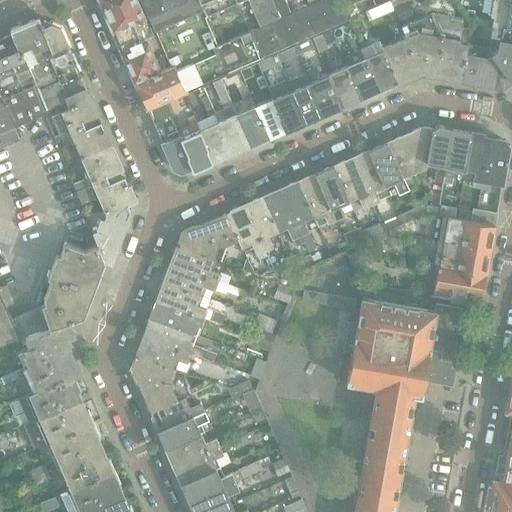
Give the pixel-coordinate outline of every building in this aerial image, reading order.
[(151,36),(136,0),(99,0),(121,49),(144,39),(151,36)] [(218,45),(199,0),(141,0),(158,37),(171,66),(218,45)] [(246,0),(199,0),(218,45),(226,41),(214,14),(246,0)] [(261,58),(349,20),(353,18),(352,17),(367,10),(364,1),(366,0),(320,0),(249,31),(261,58)] [(417,14),(411,0),(392,9),(398,23),(417,14)] [(511,27),(511,0),(493,0),(491,14),(495,15),(493,24),(511,27)] [(372,19),(392,10),(388,1),(368,10),(372,19)] [(436,76),(445,24),(436,22),(432,13),(400,27),(402,30),(422,73),(425,72),(435,73),(434,76),(436,76)] [(460,81),(467,43),(470,28),(462,27),(463,18),(432,13),(436,22),(445,24),(436,76),(460,81)] [(49,44),(40,22),(41,22),(39,18),(10,30),(12,33),(8,34),(15,51),(19,50),(46,109),(66,101),(69,100),(62,85),(49,55),(53,54),(49,44)] [(70,53),(59,28),(43,22),(41,22),(40,22),(49,44),(53,54),(57,62),(59,64),(62,64),(65,63),(66,61),(66,58),(65,55),(70,53)] [(511,79),(511,27),(493,24),(491,38),(499,40),(498,51),(492,55),(511,81),(511,79)] [(422,73),(402,30),(395,33),(397,37),(381,44),(398,81),(402,83),(422,73)] [(146,107),(261,58),(249,31),(226,41),(218,45),(171,66),(158,71),(135,81),(146,107)] [(47,112),(46,109),(19,50),(15,51),(8,34),(3,36),(4,38),(0,40),(0,88),(15,126),(47,112)] [(329,48),(322,34),(313,38),(320,52),(329,48)] [(158,71),(144,39),(121,49),(135,81),(158,71)] [(398,81),(381,44),(380,40),(362,48),(375,74),(374,78),(379,90),(380,89),(383,91),(389,88),(390,85),(398,81)] [(511,81),(492,55),(488,58),(473,55),(475,45),(467,43),(460,81),(501,88),(511,81)] [(375,74),(362,48),(343,56),(347,65),(355,83),(354,86),(359,98),(362,97),(365,99),(370,96),(372,93),(379,90),(374,78),(375,74)] [(279,62),(276,54),(261,60),(264,69),(279,62)] [(354,86),(355,83),(347,65),(328,73),(336,92),(335,95),(340,107),(343,105),(346,107),(352,104),(353,101),(359,98),(354,86)] [(335,95),(336,92),(328,73),(319,77),(316,69),(306,73),(310,81),(318,99),(317,102),(322,114),(325,113),(328,115),(334,112),(335,109),(340,107),(335,95)] [(281,115),(269,89),(263,75),(255,78),(264,101),(255,105),(263,124),(262,127),(267,138),(270,137),(273,139),(278,136),(280,133),(285,131),(279,118),(281,115)] [(87,92),(81,77),(62,85),(69,100),(87,92)] [(263,124),(255,105),(243,78),(237,81),(245,101),(247,100),(250,107),(247,109),(243,101),(234,105),(245,131),(244,134),(249,146),(251,145),(254,147),(260,144),(261,141),(267,138),(262,127),(263,124)] [(245,131),(234,105),(232,106),(221,79),(213,83),(224,108),(215,112),(223,131),(222,134),(231,154),(233,153),(236,155),(242,152),(243,149),(249,146),(244,134),(245,131)] [(299,110),(300,108),(292,89),(288,81),(269,89),(281,115),(279,118),(285,131),(288,129),(291,131),(297,128),(298,125),(304,122),(299,110)] [(317,102),(318,99),(310,81),(292,89),(300,108),(299,110),(304,122),(306,121),(310,123),(315,120),(316,117),(322,114),(317,102)] [(0,88),(0,133),(14,127),(16,126),(15,126),(0,88)] [(223,131),(215,112),(206,91),(200,94),(209,116),(197,121),(208,147),(207,150),(212,162),(215,161),(218,163),(223,160),(224,157),(231,154),(222,134),(223,131)] [(109,142),(87,92),(69,100),(66,101),(69,107),(61,111),(62,112),(51,116),(59,134),(69,130),(80,155),(109,142)] [(178,111),(173,99),(168,101),(172,113),(178,111)] [(189,155),(178,130),(172,115),(172,114),(167,102),(148,110),(173,169),(181,172),(192,167),(188,159),(189,155)] [(208,147),(197,121),(196,122),(193,115),(187,118),(190,125),(178,130),(189,155),(188,159),(192,167),(193,171),(196,169),(199,171),(205,168),(206,165),(212,162),(207,150),(208,147)] [(442,179),(452,131),(447,130),(445,126),(438,125),(434,128),(434,129),(427,166),(436,168),(433,181),(443,182),(443,179),(442,179)] [(427,166),(434,129),(422,126),(411,131),(412,132),(407,135),(407,136),(404,137),(400,136),(394,139),(392,143),(388,144),(407,188),(417,183),(413,173),(427,166)] [(0,148),(20,140),(14,127),(0,133),(0,148)] [(463,172),(471,133),(469,134),(467,130),(460,129),(456,132),(452,131),(442,179),(443,179),(443,182),(451,184),(454,170),(463,172)] [(480,189),(489,138),(485,137),(483,133),(476,132),(472,135),(471,133),(463,172),(474,174),(473,176),(474,176),(472,187),(480,189)] [(502,183),(508,147),(504,140),(489,138),(480,189),(488,190),(489,181),(502,183)] [(134,199),(109,142),(80,155),(90,177),(73,184),(77,192),(93,185),(105,212),(122,204),(134,199)] [(78,157),(72,143),(60,148),(66,162),(78,157)] [(407,188),(388,144),(384,146),(380,145),(373,147),(372,151),(369,150),(385,188),(395,183),(399,191),(407,188)] [(385,188),(369,150),(368,153),(364,151),(358,154),(356,158),(352,160),(371,203),(379,199),(376,192),(385,188)] [(371,203),(352,160),(348,162),(344,160),(338,163),(336,167),(334,166),(351,203),(354,210),(371,203)] [(341,207),(351,203),(334,166),(333,168),(329,167),(323,170),(321,174),(317,175),(337,219),(345,215),(341,207)] [(337,219),(317,175),(312,177),(309,176),(302,178),(300,182),(298,181),(314,218),(315,218),(318,226),(327,222),(328,223),(337,219)] [(314,218),(298,181),(297,184),(293,182),(287,185),(285,189),(281,191),(308,251),(316,247),(305,222),(314,218)] [(308,251),(281,191),(277,193),(273,191),(266,194),(265,198),(263,197),(279,234),(289,230),(300,254),(308,251)] [(498,204),(490,203),(491,197),(479,195),(477,210),(473,209),(473,211),(459,209),(457,218),(495,224),(498,204)] [(265,250),(273,246),(270,238),(279,234),(263,197),(262,199),(258,198),(251,201),(250,205),(245,206),(265,250)] [(424,212),(425,199),(414,203),(415,207),(419,214),(424,212)] [(110,263),(126,220),(130,212),(128,207),(129,207),(129,206),(124,208),(122,204),(105,212),(106,214),(104,219),(100,217),(96,228),(97,230),(93,232),(98,245),(86,248),(88,252),(103,261),(102,262),(104,262),(104,261),(110,263)] [(437,214),(438,207),(427,205),(426,212),(437,214)] [(265,250),(245,206),(241,208),(237,207),(231,209),(229,213),(228,214),(238,239),(241,247),(252,242),(259,259),(267,255),(265,250)] [(495,224),(457,218),(455,217),(457,208),(440,206),(439,215),(441,215),(437,240),(486,248),(488,241),(492,239),(495,224)] [(420,215),(419,214),(415,207),(398,215),(402,223),(420,215)] [(238,239),(228,214),(227,215),(226,213),(196,227),(195,226),(195,225),(195,226),(195,225),(182,231),(177,243),(178,244),(179,245),(178,246),(180,246),(217,260),(221,262),(226,248),(225,247),(224,245),(238,239)] [(402,223),(398,215),(380,223),(384,231),(402,223)] [(363,238),(360,229),(351,232),(354,241),(363,238)] [(349,246),(344,236),(338,239),(336,245),(338,250),(349,246)] [(488,262),(490,251),(486,248),(437,240),(433,265),(438,266),(486,274),(486,272),(482,271),(483,264),(488,262)] [(83,316),(95,285),(104,262),(102,262),(103,261),(88,252),(86,248),(83,250),(64,242),(63,246),(61,245),(52,266),(48,277),(52,278),(44,298),(46,303),(43,304),(51,327),(68,321),(83,316)] [(213,269),(217,260),(180,246),(179,247),(175,249),(173,255),(173,256),(174,260),(173,264),(228,284),(231,276),(221,272),(213,269)] [(297,285),(346,263),(342,253),(292,274),(297,285)] [(255,273),(247,258),(243,269),(255,273)] [(228,284),(173,264),(171,268),(167,270),(165,277),(167,281),(164,282),(203,296),(206,287),(214,290),(214,289),(226,293),(227,291),(238,295),(240,289),(228,284)] [(482,296),(486,274),(438,266),(433,294),(451,297),(450,299),(465,301),(465,299),(464,299),(465,293),(482,296)] [(277,277),(273,268),(259,275),(272,280),(277,277)] [(199,305),(203,296),(164,282),(165,284),(162,286),(159,292),(161,296),(159,300),(204,317),(221,324),(225,315),(199,305)] [(288,302),(294,289),(279,283),(274,297),(288,302)] [(354,310),(356,299),(304,290),(302,301),(354,310)] [(393,511),(410,423),(415,395),(419,396),(422,394),(427,367),(450,370),(451,361),(453,361),(457,339),(456,339),(458,329),(462,307),(436,302),(435,310),(362,296),(357,322),(348,320),(343,351),(351,352),(346,383),(376,388),(372,410),(370,409),(368,420),(370,420),(367,438),(365,437),(363,448),(365,448),(362,465),(360,465),(358,475),(360,476),(357,493),(355,493),(353,503),(355,503),(353,511),(393,511)] [(0,345),(23,338),(51,327),(43,304),(9,319),(0,297),(0,345)] [(201,326),(204,317),(159,300),(158,305),(154,306),(151,313),(153,317),(151,318),(193,334),(197,324),(201,326)] [(272,332),(276,321),(259,314),(254,326),(272,332)] [(190,343),(193,334),(151,318),(152,320),(148,322),(145,328),(147,332),(146,336),(190,353),(212,361),(216,353),(190,343)] [(80,372),(67,343),(70,342),(68,336),(74,334),(68,321),(51,327),(23,338),(27,348),(20,352),(37,391),(73,375),(80,372)] [(272,343),(276,335),(254,326),(251,335),(272,343)] [(272,343),(251,335),(248,343),(269,351),(272,343)] [(190,353),(146,336),(144,341),(140,343),(138,349),(139,353),(139,355),(176,369),(180,359),(187,362),(190,353)] [(192,395),(185,378),(174,373),(176,369),(139,355),(138,354),(137,355),(136,355),(135,355),(131,368),(136,380),(137,380),(138,380),(151,410),(152,410),(153,411),(192,395)] [(256,357),(249,374),(259,378),(266,361),(256,357)] [(3,384),(19,377),(17,371),(1,378),(3,384)] [(86,411),(79,395),(76,388),(78,387),(73,375),(37,391),(28,395),(32,405),(22,409),(38,445),(48,441),(49,443),(93,422),(88,410),(86,411)] [(193,392),(214,383),(205,379),(191,388),(193,392)] [(232,398),(252,389),(249,380),(228,389),(232,398)] [(259,403),(254,392),(253,389),(240,395),(246,409),(259,403)] [(161,429),(203,410),(199,401),(195,403),(192,395),(153,411),(153,412),(152,416),(155,423),(159,424),(161,429)] [(266,418),(261,407),(250,412),(255,423),(266,418)] [(203,431),(199,422),(207,419),(203,410),(161,429),(162,433),(161,437),(164,443),(167,445),(166,447),(203,431)] [(107,459),(100,443),(97,436),(99,435),(93,422),(49,443),(69,490),(114,470),(109,458),(107,459)] [(30,429),(27,423),(16,428),(19,434),(30,429)] [(15,439),(11,430),(0,434),(0,435),(4,444),(15,439)] [(176,464),(219,445),(216,436),(207,440),(203,431),(166,447),(169,448),(167,452),(170,458),(174,460),(176,464)] [(250,441),(246,434),(233,439),(236,447),(250,441)] [(182,482),(219,466),(229,462),(225,451),(223,453),(219,445),(176,464),(178,468),(176,472),(179,479),(183,480),(182,482)] [(511,448),(505,447),(499,482),(511,484),(511,448)] [(289,471),(283,458),(272,463),(278,476),(289,471)] [(234,481),(262,468),(259,460),(223,475),(219,466),(182,482),(184,483),(183,487),(186,494),(190,495),(191,500),(234,481)] [(48,471),(45,464),(30,471),(33,478),(48,471)] [(128,507),(121,491),(118,484),(120,483),(114,470),(69,490),(70,490),(60,494),(68,511),(132,511),(130,506),(128,507)] [(51,478),(48,471),(33,478),(36,484),(51,478)] [(300,495),(292,476),(284,479),(292,498),(300,495)] [(212,511),(234,502),(230,493),(238,489),(234,481),(191,500),(193,504),(192,508),(193,511),(212,511)] [(494,481),(488,511),(511,511),(511,484),(499,482),(494,481)] [(305,511),(306,511),(301,500),(284,507),(286,511),(305,511)] [(248,511),(247,508),(238,511),(234,502),(212,511),(248,511)]
